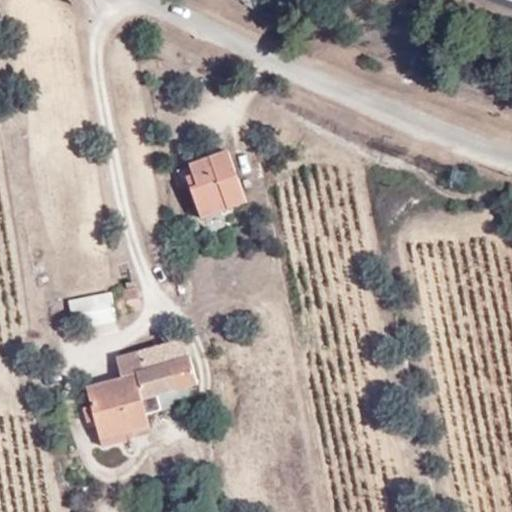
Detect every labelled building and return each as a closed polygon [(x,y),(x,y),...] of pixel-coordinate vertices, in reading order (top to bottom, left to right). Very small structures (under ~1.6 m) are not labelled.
[(251,202),(233,151),(193,165),(200,184),(196,186),(208,219),(251,202)] [(147,307),(143,289),(114,294),(117,313),(147,307)] [(93,297),(97,325),(117,321),(117,313),(114,294),(93,297)] [(88,298),(92,327),(97,325),(93,297),(88,298)] [(84,315),(85,327),(92,327),(88,298),(73,300),(75,316),(84,315)] [(88,390),(96,416),(116,438),(153,429),(151,416),(194,405),(191,388),(201,386),(189,341),(119,359),(124,381),(88,390)] [(102,442),(116,438),(96,416),(102,442)] [(172,477),(153,480),(158,511),(176,509),(172,477)]
